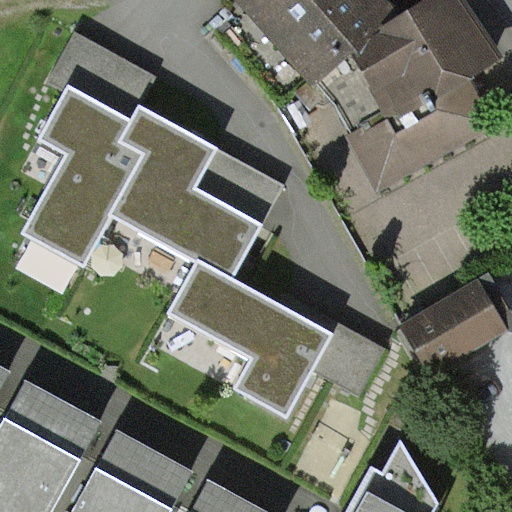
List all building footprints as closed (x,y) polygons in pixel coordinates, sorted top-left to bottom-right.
[(381,6),(375,0),(245,0),(314,79),(398,25),(381,6)] [(491,58),(451,0),(438,0),(398,25),(314,79),(321,85),(331,94),(353,134),(362,129),(383,168),(470,119),(451,80),(491,58)] [(129,120),(68,87),(38,141),(65,155),(21,233),(82,267),(109,219),(163,120),(138,105),(132,115),(129,120)] [(109,219),(194,264),(195,262),(232,281),(262,225),(195,189),(200,179),(217,149),(163,120),(109,219)] [(292,314),(232,281),(195,262),(194,264),(166,314),(250,359),(232,390),(285,421),(333,336),(292,314)] [(477,282),(407,327),(431,375),(503,332),(477,282)] [(51,511),(98,425),(25,386),(0,431),(0,511),(51,511)] [(170,511),(190,476),(116,435),(73,511),(170,511)] [(346,511),(433,511),(437,505),(371,468),(346,511)] [(253,511),(207,486),(192,511),(253,511)]
